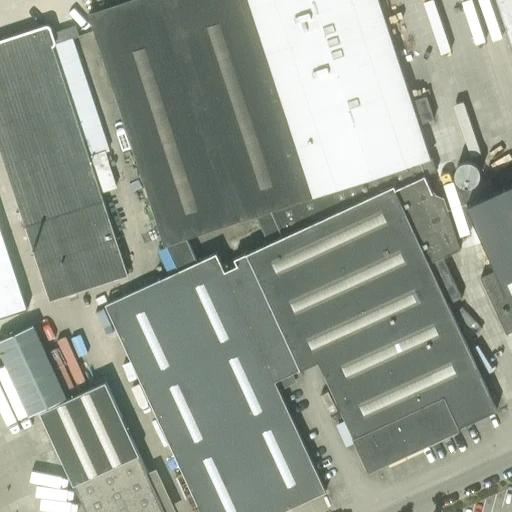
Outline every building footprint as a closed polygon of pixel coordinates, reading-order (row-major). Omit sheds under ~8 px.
[(431,157),(430,155),(379,0),(126,0),(89,12),(166,245),(167,245),(187,238),(256,215),(257,215),(431,157)] [(511,0),(498,0),(511,42),(511,0)] [(80,35),(77,24),(53,32),(56,42),(80,35)] [(47,26),(0,40),(0,147),(38,264),(44,283),(50,300),(128,274),(47,26)] [(434,118),(426,95),(413,99),(421,123),(434,118)] [(435,156),(431,157),(257,215),(268,244),(247,253),(248,254),(240,259),(292,374),(320,361),(354,437),(353,438),(369,471),(461,429),(461,426),(497,410),(449,303),(463,297),(444,256),(460,248),(443,197),(433,193),(425,176),(416,180),(415,178),(439,169),(435,156)] [(511,167),(462,190),(510,295),(506,297),(494,271),(481,277),(507,334),(511,331),(511,167)] [(0,317),(27,309),(21,290),(44,283),(38,264),(15,271),(0,224),(0,317)] [(187,238),(167,245),(179,270),(106,304),(203,511),(280,511),(326,491),(276,381),(292,374),(240,259),(237,260),(240,265),(225,272),(217,253),(198,262),(187,238)] [(34,324),(0,339),(0,351),(29,414),(67,397),(34,324)] [(139,454),(117,405),(106,381),(42,410),(76,483),(75,484),(87,511),(167,511),(140,453),(139,454)]
